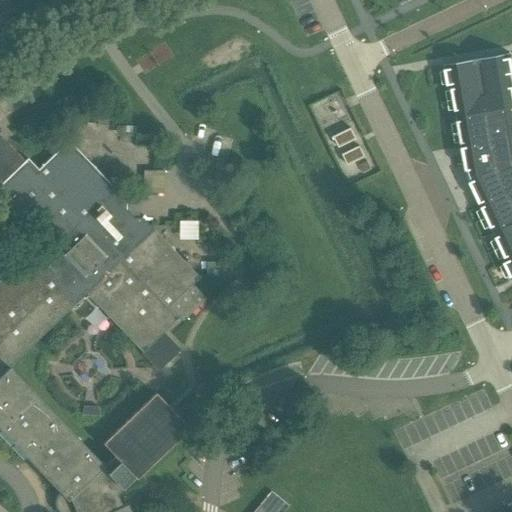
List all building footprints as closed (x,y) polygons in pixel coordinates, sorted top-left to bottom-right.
[(0,0),(0,25),(2,24),(19,41),(27,33),(11,16),(16,10),(6,0),(0,0)] [(511,278),(511,87),(510,75),(511,74),(511,68),(510,55),(445,67),(448,86),(452,85),(467,171),(470,171),(473,181),(471,183),(508,262),(505,263),(511,278)] [(107,126),(107,115),(97,114),(97,126),(107,126)] [(351,129),(334,137),(339,148),(356,139),(351,129)] [(0,430),(46,479),(60,493),(58,495),(57,496),(56,498),(55,500),(55,502),(55,505),(55,507),(56,509),(56,510),(57,511),(130,511),(127,504),(121,507),(116,494),(134,477),(136,479),(189,429),(180,420),(168,407),(155,393),(102,444),(113,456),(103,466),(9,368),(86,294),(142,353),(141,354),(158,371),(180,350),(163,333),(179,318),(182,322),(206,299),(192,284),(199,278),(142,219),(138,218),(138,214),(138,206),(130,206),(126,205),(126,201),(68,141),(38,170),(27,159),(24,162),(6,143),(0,136),(0,180),(2,183),(0,185),(0,204),(38,244),(0,279),(0,430)] [(360,147),(343,155),(348,166),(365,157),(360,147)] [(143,193),(162,194),(163,171),(143,171),(143,193)] [(234,264),(223,263),(223,273),(234,273),(234,264)]
